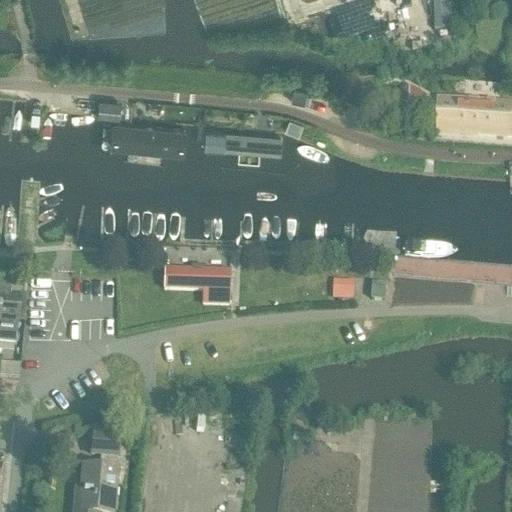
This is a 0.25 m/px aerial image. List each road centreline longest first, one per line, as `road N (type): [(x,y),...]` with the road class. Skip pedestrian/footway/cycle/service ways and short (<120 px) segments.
road 1 (unclassified): [(0,86),(280,109),(380,147),(511,158)]
road 2 (unclassified): [(26,398),(57,366),(173,332),(366,313),(511,313)]
